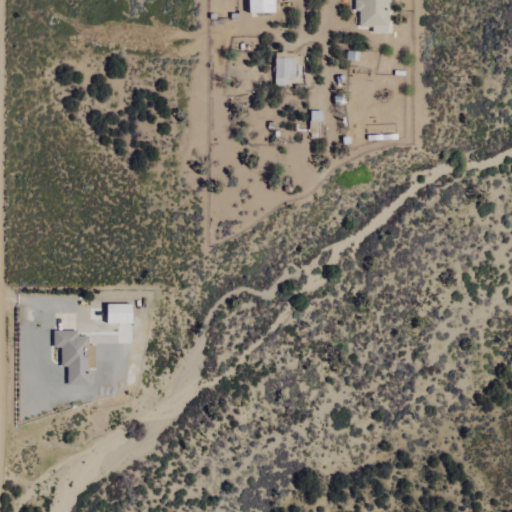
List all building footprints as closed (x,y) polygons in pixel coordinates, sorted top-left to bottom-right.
[(275,0),(249,0),(250,13),(276,13),(275,0)] [(389,0),(355,0),(355,12),(359,12),(359,27),(372,27),(372,33),(389,33),(389,0)] [(287,78),(296,79),(297,58),(276,58),(275,86),(287,86),(287,78)] [(108,324),(133,324),(133,305),(108,304),(108,324)] [(90,385),(89,369),(95,369),(95,346),(89,346),(89,336),(78,337),(78,331),(54,331),(54,348),(61,348),(62,367),(67,367),(68,385),(90,385)]
